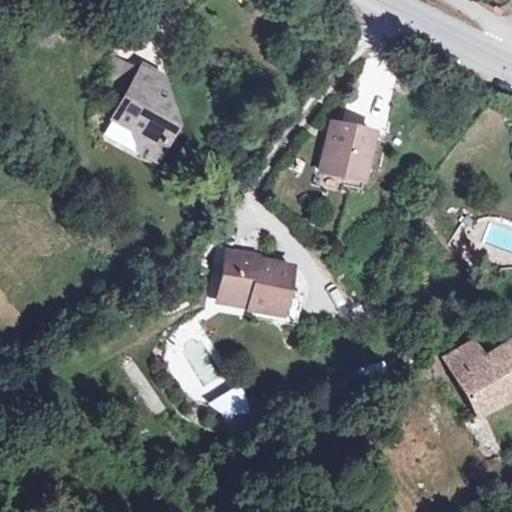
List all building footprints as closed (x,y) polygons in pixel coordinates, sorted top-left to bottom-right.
[(107,84),(125,94),(139,71),(113,57),(107,84)] [(139,71),(125,94),(109,122),(129,131),(135,155),(147,164),(172,128),(160,80),(140,68),(139,71)] [(363,182),(373,136),(331,125),(319,171),(363,182)] [(511,229),(476,219),(470,241),(511,253),(511,229)] [(228,259),(219,294),(254,302),(251,308),(272,314),(274,308),(284,308),(289,292),(294,269),(261,260),(258,267),(228,259)] [(272,314),(251,308),(250,319),(297,331),(304,295),(289,292),(284,308),(274,308),(272,314)] [(254,302),(219,294),(217,302),(251,308),(254,302)] [(483,470),(490,466),(505,458),(486,417),(511,402),(511,342),(482,360),(471,344),(445,359),(476,417),(475,422),(460,430),(483,470)]
